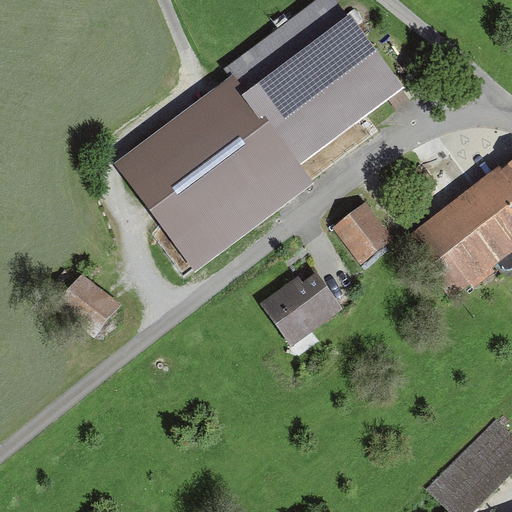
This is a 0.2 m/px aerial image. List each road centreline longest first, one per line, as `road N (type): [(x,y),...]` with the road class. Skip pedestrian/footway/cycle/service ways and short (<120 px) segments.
road 1 (unclassified): [(511,115),(434,125),(396,143),(0,455)]
road 2 (unclassified): [(387,0),(511,107)]
